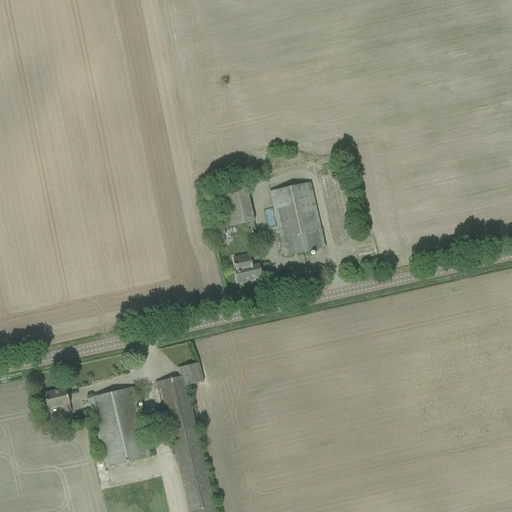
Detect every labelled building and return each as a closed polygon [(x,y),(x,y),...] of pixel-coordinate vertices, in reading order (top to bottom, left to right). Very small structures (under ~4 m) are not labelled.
[(255,221),(245,182),(215,189),(224,228),(255,221)] [(270,192),(282,247),(284,257),(325,248),(310,183),(270,192)] [(223,228),(212,230),(214,237),(225,235),(223,228)] [(252,278),(262,276),(259,265),(252,266),(250,255),(233,259),(235,268),(234,268),(237,284),(252,280),(252,278)] [(180,377),(159,382),(189,511),(215,511),(186,386),(203,382),(199,363),(177,368),(180,377)] [(89,399),(105,468),(150,458),(133,388),(89,399)] [(69,405),(70,405),(66,389),(44,394),(48,410),(62,406),(64,414),(71,412),(69,405)]
